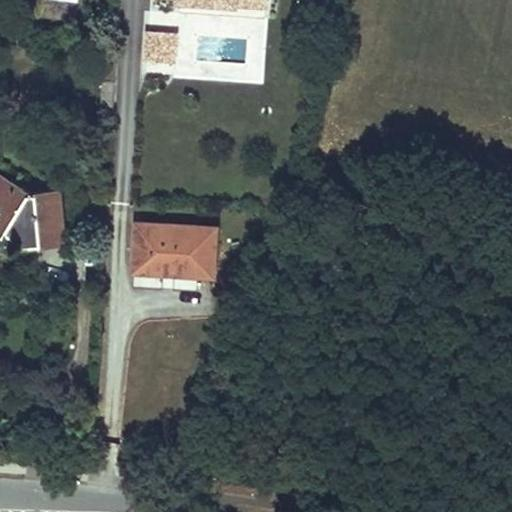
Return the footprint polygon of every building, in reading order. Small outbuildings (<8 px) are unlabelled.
[(53,0),(52,18),(66,19),(67,0),(53,0)] [(178,0),(178,9),(262,15),(263,0),(178,0)] [(178,31),(151,30),(149,55),(176,56),(178,31)] [(116,58),(105,58),(103,114),(112,114),(116,58)] [(31,189),(0,170),(0,227),(6,231),(8,228),(22,237),(22,242),(64,238),(60,187),(31,189)] [(218,225),(136,221),(135,265),(174,267),(175,271),(216,273),(218,225)]
